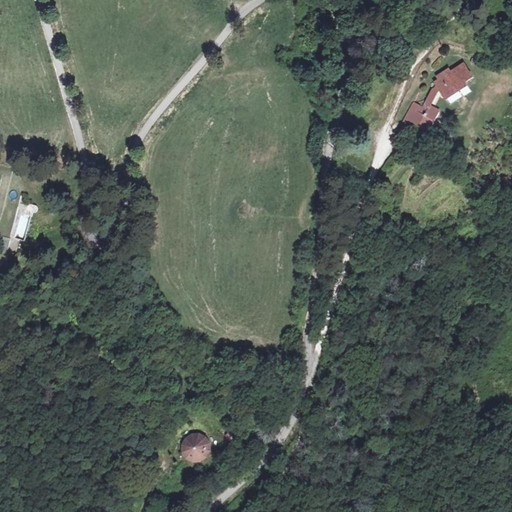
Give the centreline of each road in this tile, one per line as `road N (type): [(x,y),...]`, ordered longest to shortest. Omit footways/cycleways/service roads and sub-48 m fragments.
road 1 (unclassified): [(40,0),(85,155),(92,245),(115,233),(149,125),(254,0)]
road 2 (track): [(463,0),(394,105),(314,358)]
road 3 (unclassified): [(326,0),(345,25),(348,55),(326,153),(307,314),(314,358)]
road 4 (unclassified): [(205,511),(278,443),(302,404)]
